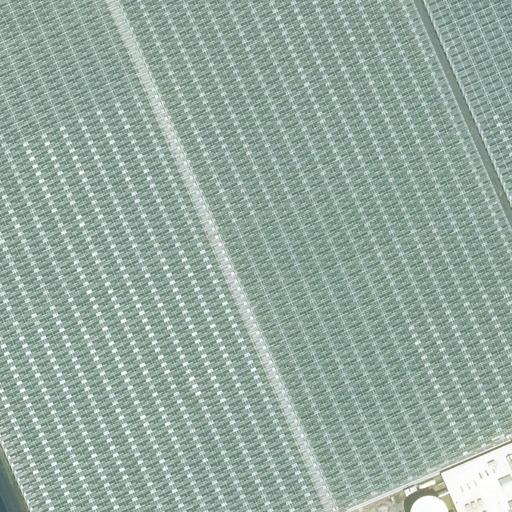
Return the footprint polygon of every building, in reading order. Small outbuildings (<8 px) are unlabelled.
[(511,236),(410,0),(0,0),(0,443),(29,511),(352,511),(511,443),(511,236)] [(511,0),(421,0),(511,210),(511,0)] [(511,511),(511,447),(441,478),(456,511),(511,511)] [(404,493),(406,497),(417,493),(415,488),(404,493)] [(446,511),(445,510),(443,508),(441,506),(438,504),(435,503),(432,502),(428,502),(425,503),(422,504),(419,505),(417,507),(415,510),(413,511),(446,511)]
